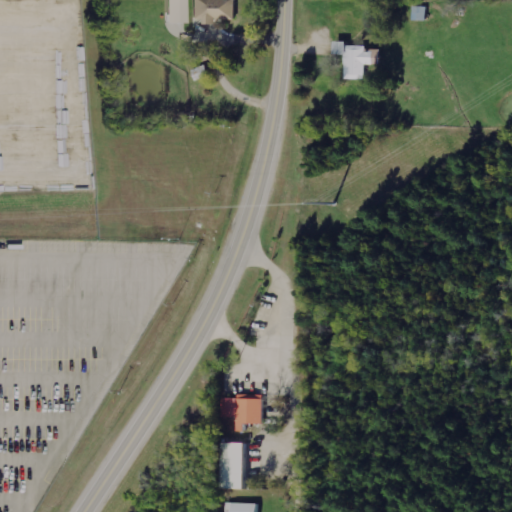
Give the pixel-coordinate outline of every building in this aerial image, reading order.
[(189,24),(189,0),(169,0),(169,24),(189,24)] [(220,24),(220,20),(238,20),(237,0),(195,0),(196,20),(205,20),(205,25),(220,24)] [(429,21),(429,7),(415,7),(415,21),(429,21)] [(369,65),(384,64),(384,50),(369,50),(369,46),(351,46),(351,42),(338,42),(338,54),(347,54),(348,80),(369,80),(369,65)] [(267,398),(227,397),(226,417),(240,417),(239,430),(251,431),(251,423),(266,424),(267,398)] [(225,489),(251,489),(251,442),(226,442),(225,489)] [(228,511),(261,511),(262,504),(229,503),(228,511)]
